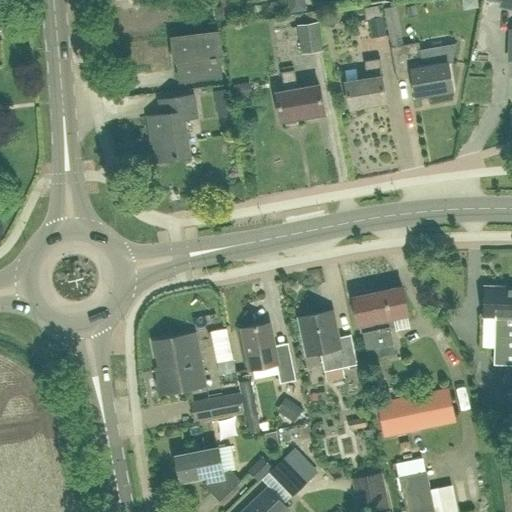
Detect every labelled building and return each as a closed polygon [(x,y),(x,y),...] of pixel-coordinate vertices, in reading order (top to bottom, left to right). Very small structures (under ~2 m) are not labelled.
[(166,0),(168,10),(192,7),(190,0),(166,0)] [(286,0),(288,14),(305,11),(303,0),(286,0)] [(511,0),(485,0),(485,2),(497,5),(511,8),(511,0)] [(396,7),(383,9),(391,48),(401,46),(399,34),(401,34),(397,12),(405,10),(403,4),(396,5),(396,7)] [(372,39),(386,37),(383,17),(369,20),(372,39)] [(318,22),(297,26),(301,55),(322,52),(318,22)] [(420,50),(418,43),(391,48),(396,78),(412,75),(416,97),(452,91),(447,63),(451,62),(455,44),(420,50)] [(350,109),(386,103),(381,78),(383,77),(380,59),(364,61),(367,79),(345,82),(350,109)] [(217,62),(163,68),(165,82),(219,76),(217,62)] [(297,89),(294,70),(281,72),(284,91),(276,93),(281,121),(324,113),(319,85),(297,89)] [(190,157),(184,119),(197,117),(193,95),(159,100),(161,114),(147,117),(150,134),(152,133),(156,162),(190,157)] [(230,117),(227,95),(214,97),(218,119),(230,117)] [(394,327),(392,318),(408,315),(402,287),(352,298),(358,325),(361,324),(366,349),(368,359),(395,354),(390,328),(394,327)] [(494,364),(503,364),(511,364),(511,288),(484,287),(483,316),(496,316),(494,364)] [(339,341),(332,310),(302,317),(305,332),(301,333),(306,355),(320,352),(324,371),(357,364),(351,338),(339,341)] [(276,354),(270,323),(241,329),(249,370),(276,364),(280,383),(296,380),(290,351),(276,354)] [(157,395),(206,385),(196,333),(153,341),(160,379),(155,380),(157,395)] [(511,364),(503,364),(503,378),(505,377),(506,405),(509,409),(511,408),(511,364)] [(239,382),(250,433),(269,429),(268,422),(260,423),(251,380),(239,382)] [(384,436),(455,421),(448,388),(378,403),(384,436)] [(240,393),(209,399),(190,402),(194,421),(212,417),(243,411),(240,393)] [(293,422),(303,409),(290,400),(281,414),(293,422)] [(274,432),(262,434),(265,446),(276,443),(274,432)] [(223,471),(218,447),(175,456),(180,481),(207,476),(207,480),(203,484),(219,501),(241,481),(231,470),(223,471)] [(262,457),(248,471),(258,481),(272,467),(262,457)] [(307,482),(293,467),(283,457),(272,468),(268,473),(278,483),(292,497),(307,482)] [(406,511),(435,511),(426,470),(399,476),(406,511)] [(359,511),(369,511),(391,508),(383,472),(353,478),(359,511)] [(460,480),(444,483),(448,509),(464,506),(460,480)] [(286,511),(288,510),(267,488),(242,511),(286,511)]
